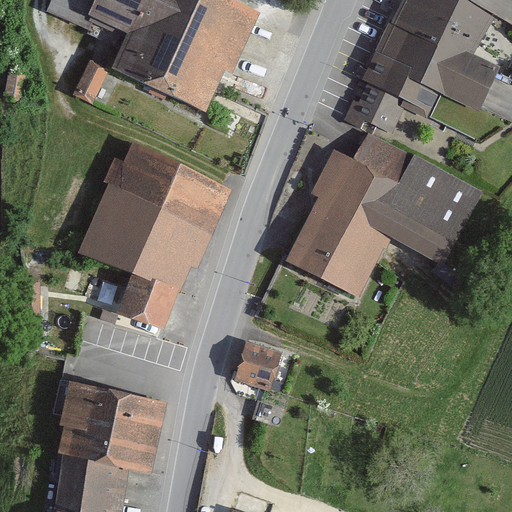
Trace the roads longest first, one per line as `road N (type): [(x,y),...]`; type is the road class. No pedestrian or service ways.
road 1 (tertiary): [(341,0),(236,276),(201,395),(179,511)]
road 2 (track): [(221,329),(410,392),(431,392),(470,367),(511,277)]
